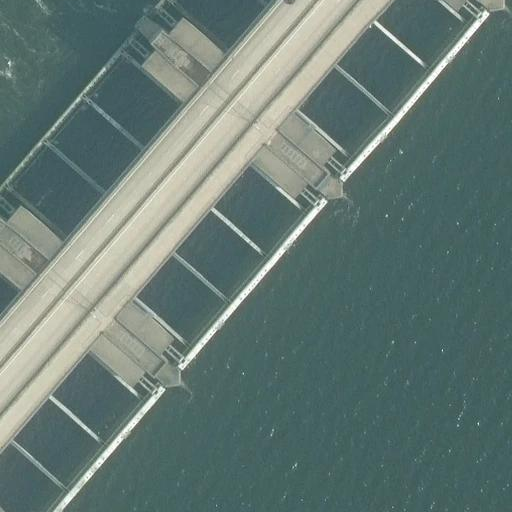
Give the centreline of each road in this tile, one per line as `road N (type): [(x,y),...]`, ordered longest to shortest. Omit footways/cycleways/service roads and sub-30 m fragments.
road 1 (unclassified): [(0,429),(370,0)]
road 2 (trunk): [(0,388),(335,0)]
road 3 (trunk): [(294,0),(0,340)]
